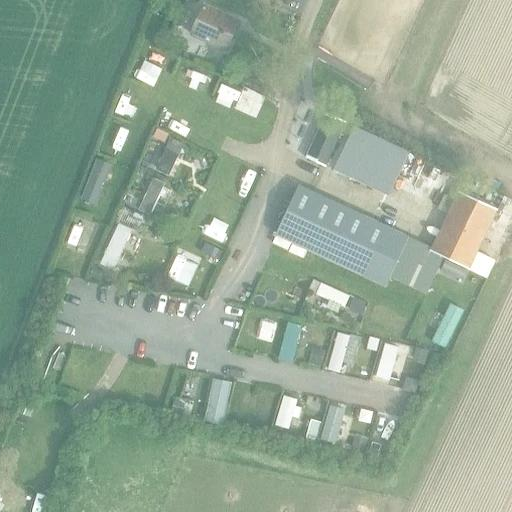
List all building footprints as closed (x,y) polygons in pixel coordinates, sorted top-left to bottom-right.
[(191,35),(226,51),(239,22),(204,6),(191,35)] [(165,71),(171,51),(151,45),(145,65),(165,71)] [(306,158),(325,167),(345,122),(326,114),(306,158)] [(178,116),(161,151),(181,161),(199,126),(178,116)] [(348,142),(343,154),(382,168),(387,156),(348,142)] [(276,235),(385,286),(408,237),(299,186),(276,235)] [(431,251),(468,269),(497,210),(459,192),(431,251)] [(84,205),(75,230),(89,235),(98,210),(84,205)] [(110,249),(125,257),(147,218),(131,209),(110,249)] [(186,273),(204,277),(208,256),(190,253),(186,273)] [(359,294),(364,280),(323,265),(318,279),(359,294)] [(366,282),(360,294),(373,301),(379,289),(366,282)] [(355,359),(362,321),(347,318),(340,356),(355,359)] [(394,331),(391,365),(410,367),(412,332),(394,331)] [(345,428),(355,394),(342,390),(332,424),(345,428)] [(304,412),(309,398),(289,391),(284,404),(304,412)] [(327,426),(331,406),(320,403),(315,423),(327,426)] [(376,437),(381,425),(366,419),(361,431),(376,437)]
